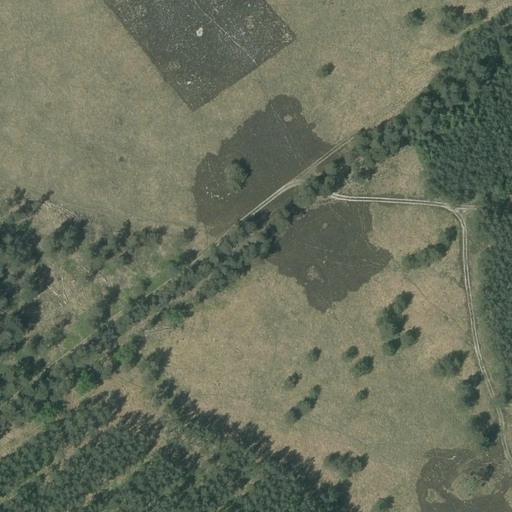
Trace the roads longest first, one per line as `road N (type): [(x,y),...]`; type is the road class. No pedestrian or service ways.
road 1 (track): [(0,409),(303,173),(344,199),(511,210)]
road 2 (track): [(459,208),(474,340),(511,465)]
road 3 (track): [(511,21),(303,173)]
